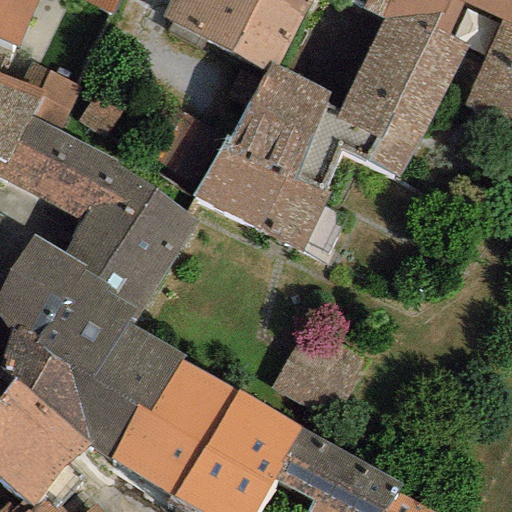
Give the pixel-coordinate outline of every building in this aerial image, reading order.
[(0,0),(0,38),(16,46),(36,2),(31,0),(0,0)] [(168,0),(161,16),(262,70),(266,62),(275,67),(307,1),(303,0),(168,0)] [(380,20),(385,9),(389,0),(365,0),(361,11),(380,20)] [(511,0),(389,0),(385,9),(446,38),(463,3),(501,21),(511,25),(511,0)] [(446,38),(385,9),(380,20),(335,116),(320,108),(328,92),(275,67),(266,62),(262,70),(230,138),(223,137),(189,198),(299,250),(326,195),(319,191),(339,150),(400,179),(464,46),(446,38)] [(511,132),(511,25),(501,21),(459,108),(511,133),(511,132)] [(16,46),(0,38),(0,156),(4,159),(27,115),(39,89),(18,81),(2,75),(16,46)] [(31,62),(18,81),(39,89),(27,115),(58,131),(80,89),(31,62)] [(58,131),(27,115),(4,159),(0,156),(0,179),(79,218),(63,257),(83,266),(76,276),(142,311),(196,226),(115,161),(58,131)] [(0,371),(10,378),(29,392),(52,352),(97,379),(132,326),(142,311),(76,276),(83,266),(63,257),(31,235),(0,290),(0,315),(10,329),(0,358),(0,371)] [(183,354),(132,326),(97,379),(52,352),(29,392),(89,442),(85,446),(107,459),(138,406),(149,412),(179,360),(183,354)] [(232,390),(179,360),(149,412),(138,406),(107,459),(173,496),(232,390)] [(29,392),(10,378),(0,393),(0,479),(32,507),(41,496),(70,463),(85,446),(89,442),(29,392)] [(302,429),(232,390),(173,496),(201,511),(255,511),(274,479),(302,429)] [(401,485),(302,429),(274,479),(312,501),(305,511),(385,511),(395,494),(401,485)] [(430,511),(395,494),(385,511),(430,511)] [(98,511),(91,505),(84,511),(67,511),(62,503),(53,509),(41,496),(32,507),(25,511),(98,511)]
